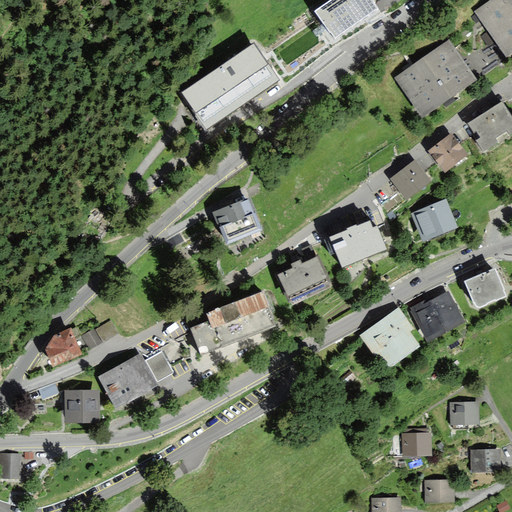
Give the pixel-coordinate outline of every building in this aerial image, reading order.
[(371,0),(333,0),(316,11),(334,38),(374,11),(377,9),(371,0)] [(511,0),(491,0),(478,9),(507,52),(511,48),(511,0)] [(448,42),(397,78),(423,115),(474,79),(455,51),(448,42)] [(252,46),(182,93),(206,128),(265,88),(276,81),(252,46)] [(503,102),(470,124),(474,130),(476,129),(482,138),(478,141),(485,151),(511,133),(511,115),(507,107),(503,102)] [(430,151),(445,170),(466,154),(451,135),(441,143),(430,151)] [(393,179),(407,198),(430,181),(415,162),(404,170),(393,179)] [(232,206),(216,213),(229,243),(260,230),(247,200),(232,206)] [(429,207),(413,214),(424,240),(456,227),(445,200),(429,207)] [(332,238),(344,266),(385,248),(377,228),(372,230),(368,222),(345,232),(332,238)] [(292,269),(278,275),(290,300),(329,282),(317,257),(292,269)] [(467,281),(478,307),(506,296),(494,269),(482,275),(467,281)] [(412,308),(428,340),(463,322),(447,291),(429,300),(412,308)] [(211,322),(192,329),(202,353),(219,347),(274,326),(261,293),(208,313),(211,322)] [(379,323),(362,336),(386,369),(418,346),(407,332),(411,329),(397,310),(379,323)] [(111,321),(84,336),(90,348),(117,333),(111,321)] [(71,329),(55,337),(47,350),(48,352),(54,366),(80,355),(71,329)] [(101,377),(116,405),(156,384),(148,370),(141,356),(101,377)] [(42,394),(58,392),(57,383),(40,385),(42,394)] [(66,406),(66,421),(99,422),(99,393),(67,392),(66,406)] [(452,404),(452,423),(479,422),(478,403),(452,404)] [(404,434),(404,455),(431,454),(431,433),(422,434),(404,434)] [(472,451),(473,471),(500,471),(499,450),(472,451)] [(19,455),(1,454),(0,477),(18,477),(19,455)] [(427,481),(428,502),(453,501),(452,480),(440,481),(427,481)] [(374,499),(374,511),(398,511),(399,508),(399,499),(374,499)] [(505,501),(497,505),(500,511),(501,511),(509,508),(505,501)]
